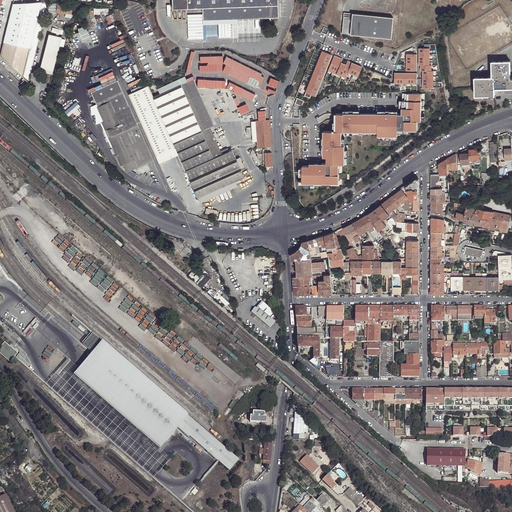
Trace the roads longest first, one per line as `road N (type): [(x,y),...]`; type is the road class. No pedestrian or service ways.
road 1 (secondary): [(0,83),(150,215),(210,234),(284,234)]
road 2 (residential): [(317,0),(278,103),(284,234)]
road 3 (secondary): [(284,234),(339,216),(424,157)]
road 4 (tertiary): [(292,354),(271,511)]
road 5 (unclassified): [(424,300),(424,157)]
road 6 (residential): [(288,300),(424,300)]
